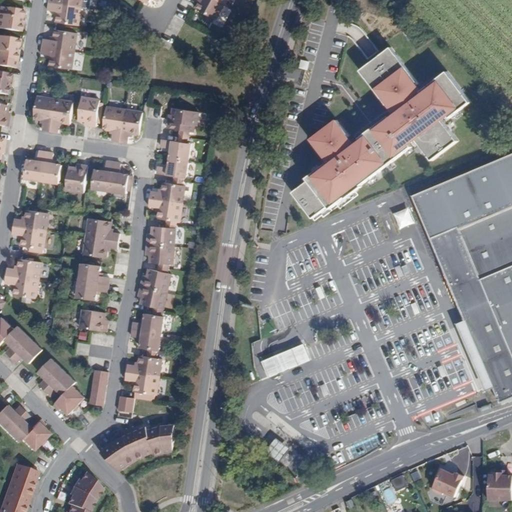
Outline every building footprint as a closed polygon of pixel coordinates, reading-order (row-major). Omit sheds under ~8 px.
[(225,4),(217,0),(200,0),(196,8),(216,19),(225,4)] [(78,25),(80,8),(48,3),(47,11),(57,12),(56,22),(78,25)] [(0,29),(22,33),(24,26),(20,26),(21,19),(25,20),(26,12),(2,9),(1,15),(0,15),(0,29)] [(42,47),(74,52),(76,34),(55,30),(53,40),(43,38),(42,47)] [(0,59),(18,62),(19,54),(16,54),(17,48),(20,48),(21,41),(0,37),(0,59)] [(71,69),(74,52),(42,47),(41,54),(51,55),(50,65),(71,69)] [(293,192),(312,218),(328,206),(330,209),(411,147),(409,144),(415,139),(432,161),(457,141),(441,119),(447,115),(449,118),(470,103),(447,72),(420,92),(416,86),(418,84),(391,48),(360,71),(387,107),(391,104),(399,114),(391,120),(388,116),(359,138),(362,142),(355,147),(348,137),(349,136),(337,120),(311,140),(326,159),(328,158),(329,161),(306,178),(308,181),(293,192)] [(0,94),(9,96),(10,88),(8,88),(9,82),(11,82),(12,75),(0,73),(0,94)] [(45,121),(43,132),(51,132),(53,117),(56,101),(38,98),(35,120),(45,121)] [(90,126),(97,128),(97,127),(100,101),(83,98),(79,121),(90,122),(90,126)] [(53,117),(51,132),(59,134),(61,122),(71,123),(74,103),(56,101),(53,117)] [(121,143),(126,111),(107,108),(104,130),(114,132),(112,142),(121,143)] [(172,122),(171,129),(174,130),(196,133),(197,127),(200,127),(202,113),(174,109),(173,116),(175,117),(174,122),(172,122)] [(121,143),(128,144),(130,134),(140,136),(143,114),(126,111),(121,143)] [(172,142),(164,140),(162,148),(172,150),(171,159),(189,162),(191,145),(172,142)] [(43,182),(47,154),(40,152),(38,162),(29,161),(26,179),(43,182)] [(55,154),(47,154),(43,182),(60,184),(63,166),(54,165),(55,154)] [(189,162),(171,159),(169,168),(159,167),(158,174),(167,176),(187,179),(189,162)] [(110,192),(115,164),(107,163),(105,172),(96,171),(93,189),(110,192)] [(122,165),(115,164),(110,192),(127,194),(128,191),(132,192),(133,180),(129,179),(130,176),(120,175),(122,165)] [(67,191),(85,194),(88,168),(81,167),(81,170),(70,169),(67,191)] [(163,193),(152,192),(151,199),(183,205),(186,186),(164,183),(163,193)] [(183,205),(151,199),(150,207),(160,209),(159,219),(181,222),(183,205)] [(489,382),(498,403),(511,397),(511,203),(429,239),(465,326),(489,382)] [(15,219),(14,227),(47,232),(50,214),(28,211),(27,221),(15,219)] [(88,237),(120,242),(121,234),(111,233),(112,222),(90,219),(88,237)] [(24,237),(23,248),(24,248),(44,250),(47,232),(14,227),(13,235),(24,237)] [(160,228),(154,227),(153,238),(149,238),(149,245),(175,247),(176,229),(160,228)] [(119,250),(120,242),(88,237),(85,256),(106,259),(108,248),(119,250)] [(175,247),(149,245),(148,252),(152,253),(151,264),(156,264),(174,265),(175,247)] [(9,268),(8,276),(40,281),(43,263),(22,259),(21,259),(20,269),(9,268)] [(81,281),(109,285),(110,278),(100,276),(102,266),(84,264),(81,281)] [(156,271),(150,270),(148,279),(144,279),(143,287),(168,292),(172,274),(156,271)] [(40,281),(8,276),(6,284),(16,286),(15,295),(17,296),(37,299),(40,281)] [(108,293),(109,285),(81,281),(79,298),(96,301),(98,292),(108,293)] [(168,292),(143,287),(141,294),(144,295),(142,305),(149,307),(165,310),(168,292)] [(105,324),(107,313),(84,310),(81,328),(107,332),(108,325),(105,324)] [(136,322),(134,330),(162,334),(165,317),(147,314),(146,322),(145,323),(136,322)] [(0,347),(6,342),(16,331),(3,319),(0,322),(0,347)] [(465,326),(462,327),(486,384),(489,382),(465,326)] [(19,328),(16,331),(6,342),(12,348),(7,354),(12,359),(31,339),(19,328)] [(162,334),(134,330),(133,337),(143,339),(142,348),(160,351),(162,334)] [(43,351),(31,339),(12,359),(17,365),(23,359),(31,365),(43,351)] [(302,343),(262,360),(269,377),(310,361),(302,343)] [(128,373),(160,378),(163,359),(141,356),(139,366),(129,365),(128,373)] [(45,391),(64,371),(53,359),(40,373),(46,380),(40,386),(45,391)] [(57,389),(64,396),(73,387),(77,383),(64,371),(45,391),(50,396),(57,389)] [(105,406),(109,373),(96,371),(91,404),(105,406)] [(160,378),(128,373),(127,380),(136,382),(135,392),(137,392),(136,399),(155,402),(156,395),(158,395),(160,378)] [(64,396),(54,406),(60,411),(62,410),(68,415),(85,399),(73,387),(64,396)] [(135,399),(121,397),(119,412),(133,414),(135,399)] [(0,427),(5,432),(24,413),(18,407),(13,413),(6,407),(0,413),(0,427)] [(17,444),(22,440),(30,431),(24,425),(30,418),(24,413),(5,432),(17,444)] [(43,429),(45,426),(40,420),(30,431),(22,440),(33,451),(50,436),(43,429)] [(176,425),(166,426),(166,433),(162,433),(158,434),(156,428),(148,431),(149,433),(146,435),(143,429),(135,432),(128,436),(130,441),(124,445),(121,440),(113,444),(107,449),(110,454),(106,457),(121,472),(129,466),(137,461),(146,457),(155,453),(156,456),(165,454),(173,453),(176,425)] [(130,441),(128,436),(124,437),(121,440),(124,445),(130,441)] [(266,453),(279,464),(291,450),(278,439),(266,453)] [(110,454),(107,449),(101,453),(106,457),(110,454)] [(11,482),(34,490),(36,483),(35,482),(38,472),(18,465),(11,482)] [(463,477),(442,469),(434,489),(455,498),(463,477)] [(86,473),(82,479),(84,480),(83,482),(81,481),(78,480),(73,487),(70,495),(72,496),(75,497),(74,500),(71,498),(68,504),(71,506),(69,511),(71,511),(90,511),(96,501),(104,490),(86,473)] [(511,474),(490,474),(489,499),(511,500),(511,474)] [(31,498),(34,490),(11,482),(5,499),(26,507),(30,497),(31,498)] [(26,511),(28,508),(26,507),(5,499),(0,511),(26,511)]
